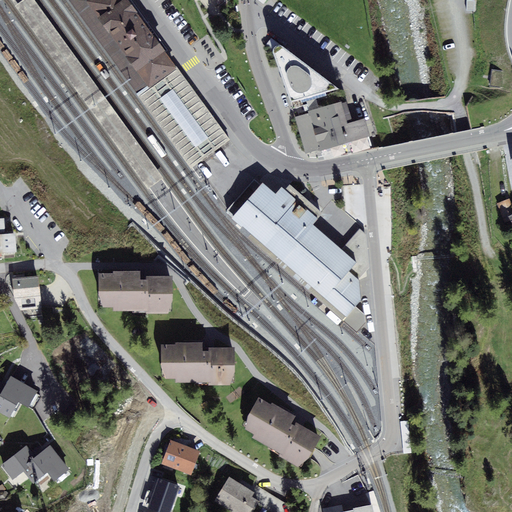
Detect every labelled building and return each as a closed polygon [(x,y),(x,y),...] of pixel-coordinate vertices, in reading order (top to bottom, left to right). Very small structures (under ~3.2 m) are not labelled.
[(34,0),(22,0),(15,5),(148,189),(164,178),(34,0)] [(87,0),(71,0),(70,1),(139,96),(144,93),(151,87),(88,0),(87,0)] [(128,0),(88,0),(151,87),(178,68),(128,0)] [(475,0),(467,0),(467,11),(475,11),(475,0)] [(273,52),(291,102),(339,89),(283,46),(279,45),(276,46),(273,49),(273,52)] [(144,93),(139,96),(166,133),(192,168),(230,140),(178,68),(151,87),(144,93)] [(504,71),(492,70),(490,87),(502,88),(504,71)] [(295,117),(306,154),(320,150),(320,151),(370,136),(365,118),(353,122),(347,102),(342,103),(341,101),(309,111),(309,113),(295,117)] [(263,183),(232,219),(347,316),(360,301),(359,279),(349,271),(357,262),(342,250),(313,225),(323,213),(289,185),(285,190),(282,187),(276,194),(263,183)] [(511,203),(510,198),(497,204),(505,223),(511,220),(508,216),(511,213),(511,203)] [(349,271),(359,279),(369,267),(366,234),(360,229),(342,250),(357,262),(349,271)] [(6,235),(0,235),(0,253),(17,252),(15,234),(6,235)] [(168,313),(173,300),(173,276),(147,276),(147,280),(141,280),(141,271),(113,271),(113,273),(99,273),(99,293),(103,308),(114,308),(114,311),(146,311),(146,313),(168,313)] [(41,309),(39,276),(13,278),(14,298),(21,310),(41,309)] [(209,385),(230,385),(235,372),(235,347),(209,347),(209,351),(203,351),(203,342),(176,342),(176,344),(161,344),(162,366),(166,379),(176,379),(176,383),(209,383),(209,385)] [(0,411),(10,417),(19,402),(29,408),(38,391),(11,376),(6,384),(0,381),(0,411)] [(248,416),(245,429),(255,434),(253,438),(280,453),(279,456),(298,467),(310,457),(322,437),(297,423),(293,421),(296,416),(272,403),(271,404),(259,397),(248,416)] [(162,464),(191,475),(200,451),(171,440),(162,464)] [(26,445),(1,465),(13,480),(24,472),(33,484),(48,473),(55,482),(70,470),(50,445),(43,451),(38,446),(31,451),(26,445)] [(214,501),(230,511),(245,486),(229,477),(214,501)] [(171,511),(180,487),(158,479),(148,509),(156,511),(171,511)] [(253,492),(245,486),(230,511),(232,511),(253,511),(257,506),(260,501),(252,497),(255,492),(253,492)] [(257,486),(253,492),(255,492),(252,497),(260,501),(257,506),(266,511),(286,511),(290,506),(257,486)]
